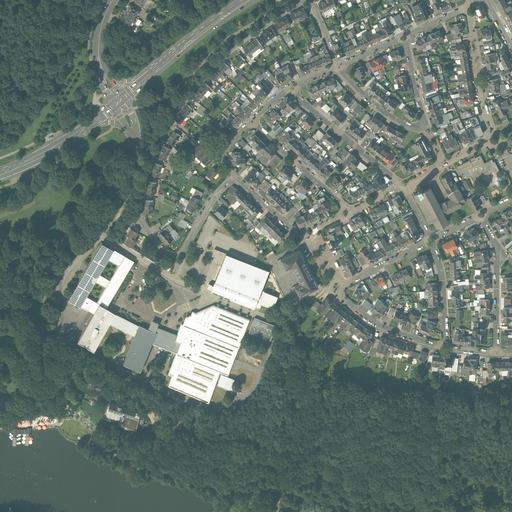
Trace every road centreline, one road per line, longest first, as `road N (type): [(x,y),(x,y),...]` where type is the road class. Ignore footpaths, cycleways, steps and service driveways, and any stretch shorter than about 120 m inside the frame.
road 1 (residential): [(306,0),(230,50),(159,138),(139,214),(166,250),(184,248),(234,175)]
road 2 (unclassified): [(136,158),(121,208),(45,300),(45,335),(92,376)]
road 3 (track): [(275,440),(355,459),(460,463),(511,478)]
road 4 (residential): [(334,287),(303,242),(234,175)]
road 5 (residential): [(290,90),(399,184)]
road 6 (residential): [(495,133),(468,5)]
road 7 (residential): [(252,121),(348,207)]
road 8 (track): [(152,406),(275,440)]
road 9 (residential): [(444,346),(374,321),(334,287)]
